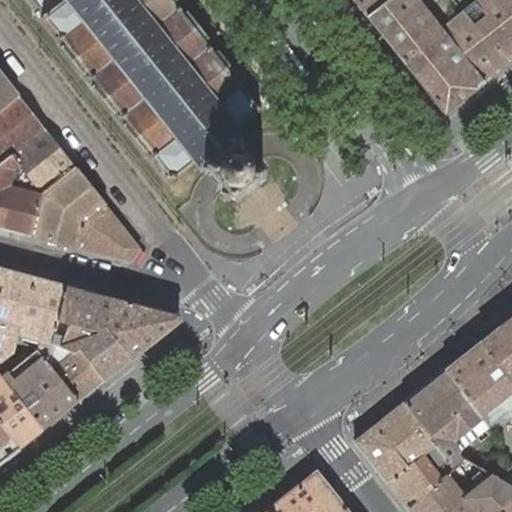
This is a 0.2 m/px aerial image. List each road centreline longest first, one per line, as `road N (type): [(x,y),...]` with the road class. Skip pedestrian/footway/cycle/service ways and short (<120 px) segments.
road 1 (residential): [(216,298),(0,22)]
road 2 (tertiary): [(246,338),(30,511)]
road 3 (tertiary): [(275,0),(430,195)]
road 4 (tertiary): [(430,195),(318,271),(246,338)]
road 5 (residential): [(216,298),(137,289),(0,252)]
road 6 (tertiary): [(303,412),(457,293)]
road 7 (tertiary): [(169,511),(303,412)]
road 8 (residential): [(380,511),(303,412)]
